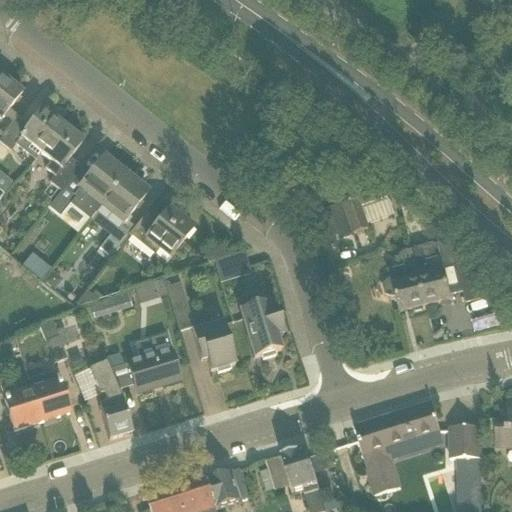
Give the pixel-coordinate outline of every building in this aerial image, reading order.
[(9,111),(22,95),(0,77),(0,142),(3,139),(19,119),(9,111)] [(63,127),(43,111),(29,127),(19,119),(3,139),(0,142),(0,143),(12,153),(22,140),(41,155),(63,127)] [(70,160),(83,143),(63,127),(41,155),(50,163),(44,171),(55,179),(51,184),(62,193),(81,169),(70,160)] [(126,177),(103,159),(90,176),(81,169),(62,193),(48,210),(60,219),(70,207),(90,223),(101,207),(126,177)] [(123,225),(143,201),(148,195),(126,177),(101,207),(123,225)] [(365,198),(358,201),(362,210),(368,207),(365,198)] [(340,241),(352,237),(369,231),(358,201),(329,211),(340,241)] [(193,231),(169,211),(157,225),(146,217),(130,238),(155,258),(160,252),(170,260),(193,231)] [(128,239),(116,229),(99,249),(111,259),(128,239)] [(467,306),(489,301),(450,242),(444,244),(411,252),(425,309),(451,302),(449,294),(443,271),(457,268),(467,306)] [(203,260),(209,265),(214,263),(228,258),(214,247),(203,260)] [(400,269),(390,272),(392,281),(389,282),(383,287),(385,297),(393,299),(397,299),(400,315),(425,309),(411,252),(404,254),(398,261),(400,269)] [(221,285),(223,284),(250,276),(243,254),(228,258),(214,263),(221,285)] [(41,283),(50,271),(32,256),(22,268),(41,283)] [(62,282),(52,274),(44,284),(54,292),(62,282)] [(135,290),(139,305),(168,297),(164,282),(135,290)] [(179,334),(193,329),(179,286),(166,290),(179,334)] [(79,308),(98,303),(98,302),(86,293),(76,306),(79,308)] [(93,321),(131,309),(126,295),(88,307),(93,321)] [(276,337),(284,335),(276,308),(268,310),(266,305),(240,313),(254,360),(261,358),(262,363),(275,359),(274,354),(281,352),(276,337)] [(53,365),(67,361),(51,322),(39,326),(53,365)] [(235,366),(223,327),(222,325),(192,334),(200,363),(206,361),(210,374),(216,372),(217,376),(230,372),(229,368),(235,366)] [(137,396),(179,383),(170,353),(128,366),(137,396)] [(78,356),(68,360),(74,373),(84,368),(78,356)] [(122,404),(106,367),(105,365),(88,373),(99,398),(103,397),(108,406),(98,409),(109,443),(132,436),(122,404)] [(41,425),(69,417),(58,383),(55,373),(42,377),(42,379),(29,383),(41,425)] [(3,401),(14,434),(41,425),(29,383),(1,392),(4,401),(3,401)] [(354,430),(359,445),(376,498),(402,490),(395,465),(401,463),(396,449),(441,435),(432,406),(354,430)] [(509,429),(497,429),(497,449),(511,449),(511,413),(509,413),(509,429)] [(450,430),(451,454),(451,463),(457,463),(481,462),(481,453),(480,430),(450,430)] [(298,454),(281,459),(291,488),(293,495),(303,492),(308,511),(326,511),(325,506),(315,476),(310,460),(307,452),(298,454)] [(330,471),(325,456),(310,460),(315,476),(330,471)] [(481,511),(481,462),(457,463),(458,511),(481,511)] [(216,511),(216,510),(217,509),(218,510),(249,500),(241,472),(194,487),(201,511),(216,511)] [(264,486),(272,483),(269,472),(260,475),(264,486)] [(201,511),(194,487),(147,501),(151,511),(201,511)] [(326,511),(334,511),(340,510),(337,501),(325,506),(326,511)]
